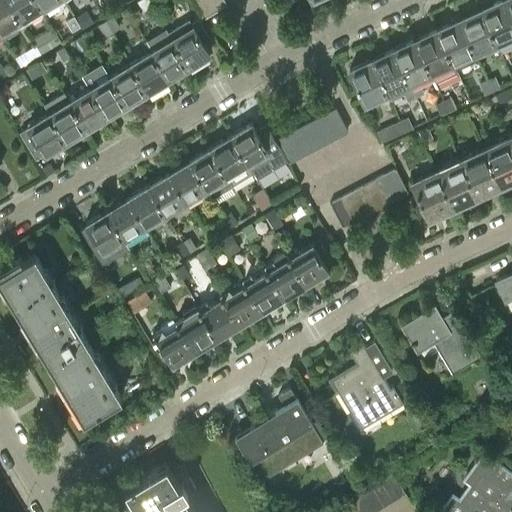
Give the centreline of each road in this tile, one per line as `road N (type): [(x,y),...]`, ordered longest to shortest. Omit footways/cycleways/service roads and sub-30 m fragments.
road 1 (residential): [(36,489),(404,274),(511,224)]
road 2 (residential): [(0,222),(314,43),(408,0)]
